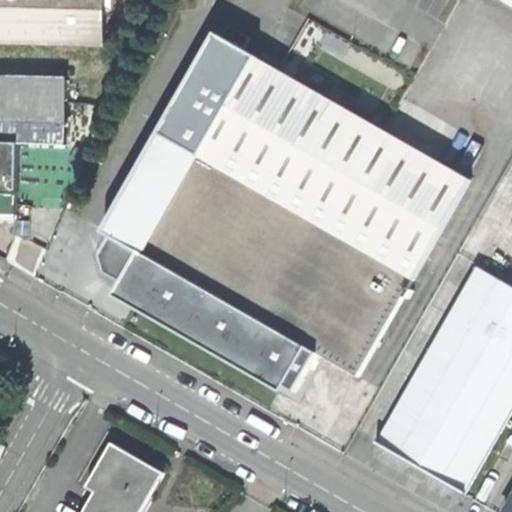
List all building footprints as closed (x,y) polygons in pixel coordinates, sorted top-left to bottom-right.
[(0,0),(0,40),(103,43),(104,0),(0,0)] [(511,0),(497,0),(511,8),(511,0)] [(359,376),(471,178),(245,48),(251,38),(231,26),(224,36),(218,32),(105,232),(114,238),(109,246),(115,250),(123,273),(119,282),(122,284),(115,296),(203,346),(282,391),(286,385),(296,391),(317,352),(359,376)] [(65,143),(67,77),(0,76),(0,186),(16,187),(17,141),(65,143)] [(420,467),(465,492),(511,410),(511,286),(477,267),(377,442),(380,444),(377,451),(392,459),(396,453),(420,467)] [(142,511),(165,472),(113,444),(87,487),(95,492),(83,511),(142,511)]
